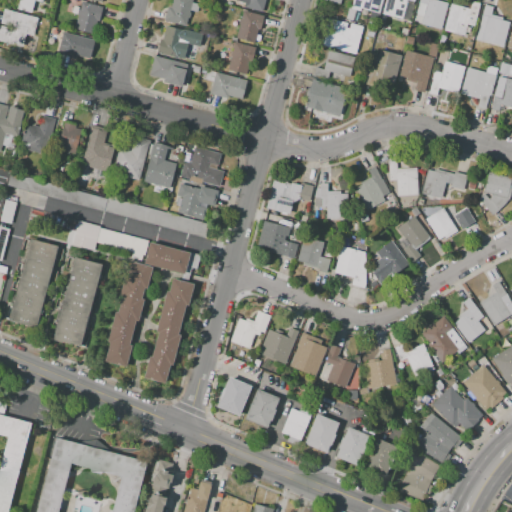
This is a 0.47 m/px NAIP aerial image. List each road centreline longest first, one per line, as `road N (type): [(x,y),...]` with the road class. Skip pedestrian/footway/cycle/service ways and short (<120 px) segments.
road 1 (residential): [(0,69),(310,147),(403,124),(511,150)]
road 2 (residential): [(185,432),(297,0)]
road 3 (residential): [(227,271),(377,319),(511,236)]
road 4 (tertiary): [(185,432),(366,507)]
road 5 (tertiary): [(0,357),(140,413)]
